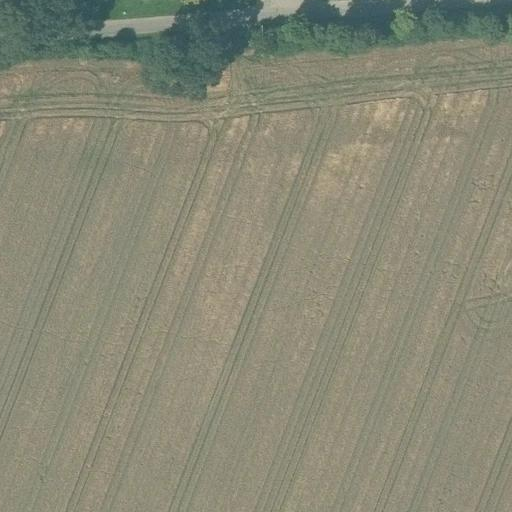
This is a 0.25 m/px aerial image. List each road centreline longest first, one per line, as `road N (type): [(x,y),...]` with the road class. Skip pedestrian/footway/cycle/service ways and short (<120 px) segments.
road 1 (unclassified): [(0,35),(275,13)]
road 2 (unclassified): [(275,13),(451,0)]
